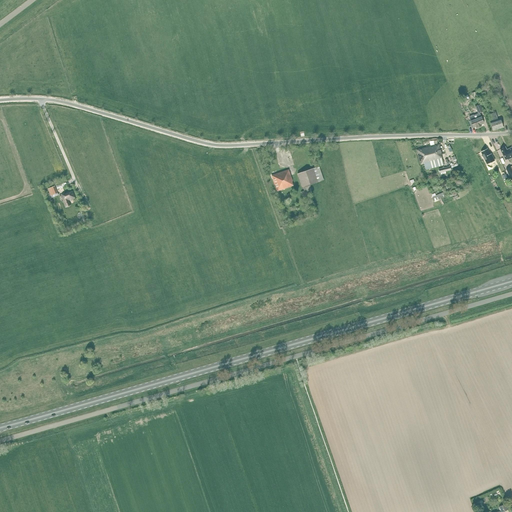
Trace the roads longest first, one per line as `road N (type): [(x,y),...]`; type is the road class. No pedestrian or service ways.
road 1 (unclassified): [(0,440),(511,294)]
road 2 (primary): [(0,427),(511,281)]
road 3 (unclassified): [(0,100),(63,101),(222,146),(511,133)]
